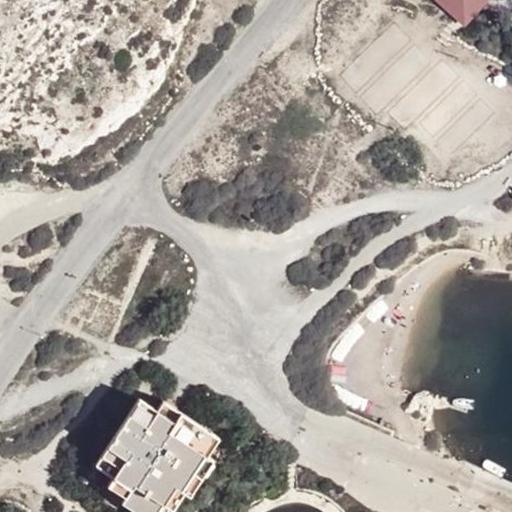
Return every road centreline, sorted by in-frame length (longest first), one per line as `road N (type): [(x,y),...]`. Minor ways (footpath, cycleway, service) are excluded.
road 1 (unclassified): [(241,281),(261,378),(280,412),(480,511)]
road 2 (unclassified): [(241,281),(330,219),(370,206),(457,199),(511,170)]
road 3 (unclassified): [(0,403),(190,340),(241,281)]
road 4 (unclassified): [(285,0),(126,194)]
road 5 (unclassified): [(126,194),(0,364)]
road 6 (unclassified): [(126,194),(214,250),(241,281)]
road 7 (track): [(126,194),(0,215)]
